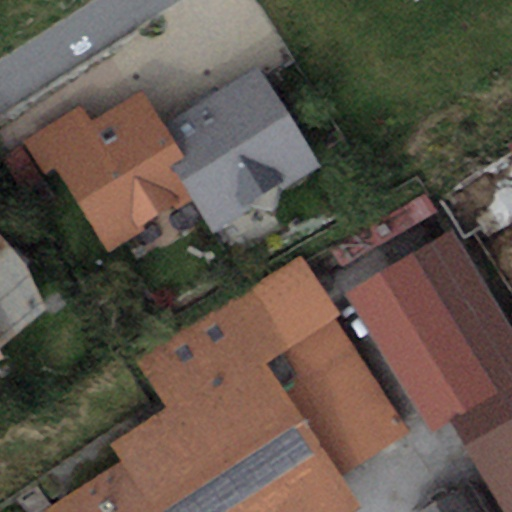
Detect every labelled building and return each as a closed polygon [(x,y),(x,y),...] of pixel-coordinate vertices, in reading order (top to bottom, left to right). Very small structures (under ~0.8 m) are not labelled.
[(259,66),(158,126),(200,197),(217,225),(319,165),(259,66)] [(106,253),(200,197),(158,126),(137,92),(91,120),(82,106),(25,140),(45,173),(55,167),(106,253)] [(511,511),(511,322),(454,228),(347,294),(432,432),(449,422),(504,511),(511,511)] [(0,348),(1,348),(0,346),(0,338),(55,294),(0,233),(0,348)] [(136,359),(168,408),(260,349),(340,473),(404,431),(331,318),(340,312),(301,252),(136,359)] [(352,511),(362,506),(340,473),(260,349),(168,408),(112,444),(122,460),(155,511),(352,511)] [(155,511),(122,460),(43,511),(44,511),(155,511)] [(494,511),(476,480),(421,511),(494,511)]
